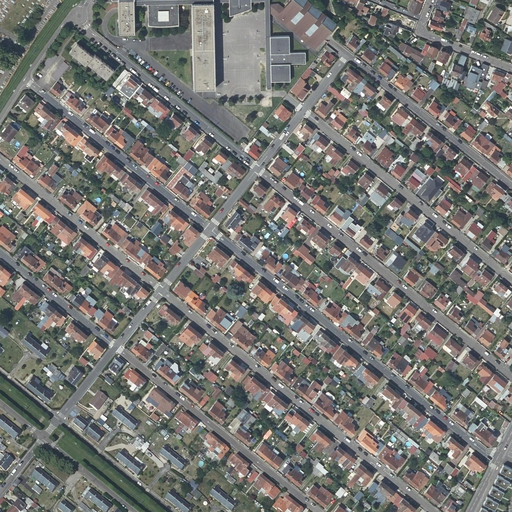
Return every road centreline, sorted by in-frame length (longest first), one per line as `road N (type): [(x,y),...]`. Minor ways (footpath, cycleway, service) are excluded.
road 1 (residential): [(496,460),(210,228)]
road 2 (residential): [(435,511),(161,289)]
road 3 (residential): [(511,375),(257,168)]
road 4 (residential): [(511,279),(303,109)]
road 5 (residential): [(319,511),(115,346)]
road 6 (residential): [(25,78),(210,228)]
road 7 (residential): [(257,168),(81,20)]
road 8 (residential): [(511,185),(346,54)]
road 9 (residential): [(161,289),(0,158)]
road 10 (residential): [(115,346),(0,252)]
road 11 (residential): [(168,511),(56,420)]
